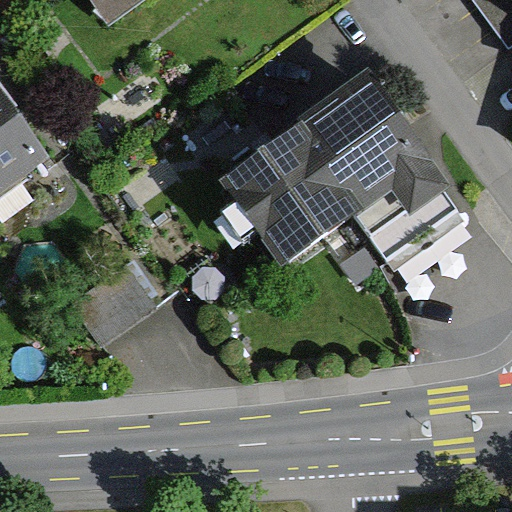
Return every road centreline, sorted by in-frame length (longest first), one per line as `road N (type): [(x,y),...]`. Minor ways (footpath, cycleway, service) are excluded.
road 1 (tertiary): [(511,418),(450,429),(0,455)]
road 2 (residential): [(511,189),(378,0)]
